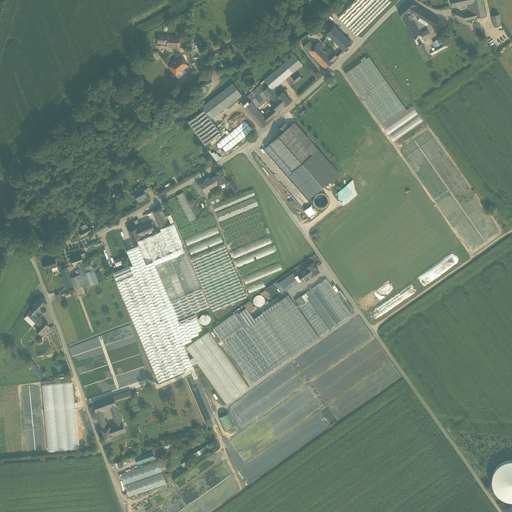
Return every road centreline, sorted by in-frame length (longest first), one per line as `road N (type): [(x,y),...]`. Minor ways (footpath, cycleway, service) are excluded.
road 1 (unclassified): [(0,239),(74,245),(163,197),(271,125),(400,0)]
road 2 (track): [(500,511),(243,147)]
road 3 (track): [(511,230),(371,329)]
road 4 (track): [(162,50),(211,52),(288,0)]
